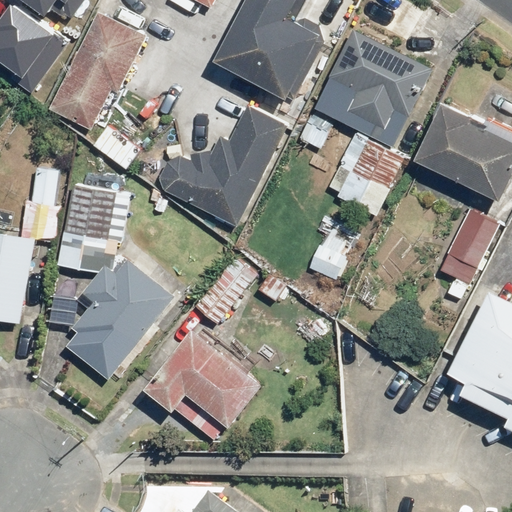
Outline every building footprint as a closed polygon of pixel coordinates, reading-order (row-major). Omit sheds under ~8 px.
[(11,24),(0,39),(0,47),(26,66),(20,75),(40,89),(77,35),(27,0),(15,0),(2,18),(11,24)] [(45,0),(55,8),(61,0),(78,14),(89,0),(45,0)] [(254,0),(226,55),(303,95),(334,36),(298,18),(307,0),(254,0)] [(105,11),(59,109),(104,130),(150,32),(105,11)] [(439,68),(360,32),(340,74),(354,81),(342,105),(393,128),(402,109),(417,116),(439,68)] [(163,185),(245,224),(293,126),(254,107),(239,137),(228,132),(219,150),(204,143),(196,158),(180,151),(163,185)] [(511,133),(449,108),(427,159),(511,194),(511,133)] [(390,136),(365,124),(333,192),(383,216),(421,137),(395,124),(390,136)] [(116,125),(103,143),(132,165),(145,148),(116,125)] [(65,168),(43,165),(38,202),(60,205),(65,168)] [(79,183),(70,231),(127,242),(136,194),(79,183)] [(476,206),(447,269),(480,284),(510,222),(476,206)] [(0,232),(0,315),(27,321),(44,241),(0,232)] [(452,355),(511,386),(511,249),(508,248),(452,355)] [(265,276),(241,255),(201,302),(225,323),(265,276)] [(68,338),(118,377),(183,296),(134,256),(123,269),(112,261),(88,291),(98,300),(68,338)] [(162,383),(221,431),(268,373),(210,326),(162,383)] [(205,511),(230,511),(214,500),(205,511)]
